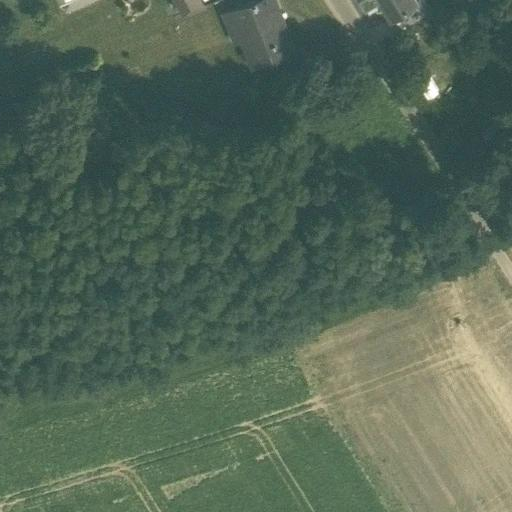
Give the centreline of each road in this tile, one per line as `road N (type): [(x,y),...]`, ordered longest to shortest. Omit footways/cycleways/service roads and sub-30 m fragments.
road 1 (track): [(504,264),(0,448)]
road 2 (residential): [(438,158),(335,0)]
road 3 (unclassified): [(511,276),(438,158)]
